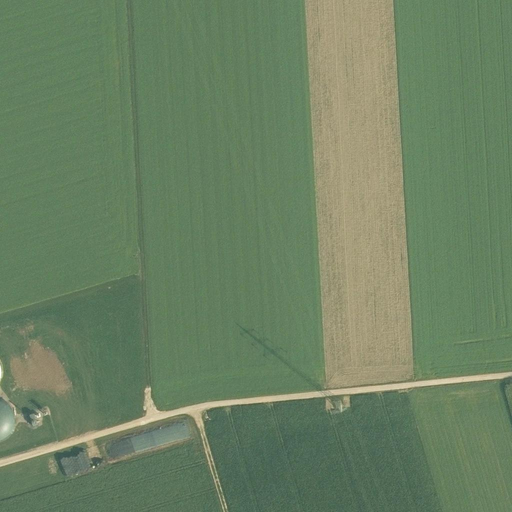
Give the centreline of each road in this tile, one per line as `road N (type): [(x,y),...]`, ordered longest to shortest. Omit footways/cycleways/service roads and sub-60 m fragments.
road 1 (track): [(511,374),(194,406),(0,464)]
road 2 (track): [(149,420),(125,0)]
